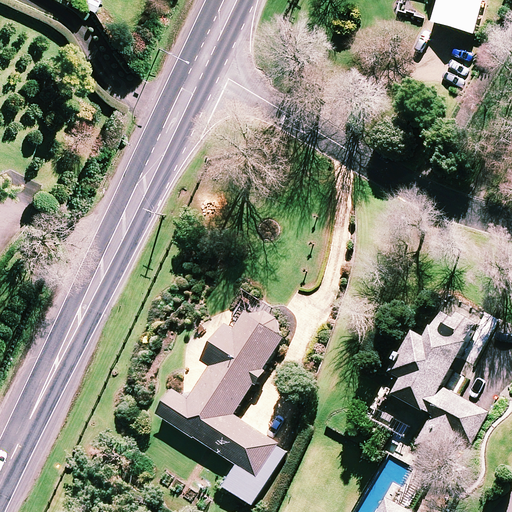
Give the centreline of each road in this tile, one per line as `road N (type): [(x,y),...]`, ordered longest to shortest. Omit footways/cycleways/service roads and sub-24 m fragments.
road 1 (secondary): [(206,66),(0,484)]
road 2 (residential): [(511,224),(407,186),(206,66)]
